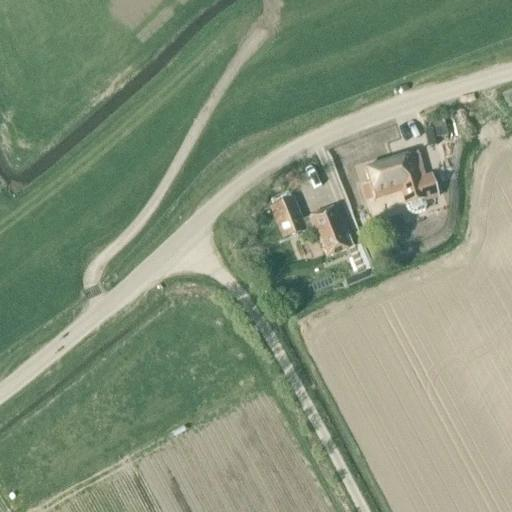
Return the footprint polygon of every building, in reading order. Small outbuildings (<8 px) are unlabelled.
[(434,140),(446,137),(444,129),(432,131),(434,140)] [(438,202),(431,178),(424,180),(417,156),(363,172),(367,185),(360,188),(365,205),(373,202),(373,203),(400,195),(406,215),(412,218),(424,215),(426,210),(425,206),(438,202)] [(282,243),(305,234),(300,223),(291,201),(269,210),(282,243)] [(346,235),(336,209),(306,221),(305,222),(300,223),(305,234),(310,232),(315,245),(320,244),(327,260),(347,252),(341,237),(346,235)] [(365,251),(373,269),(391,261),(383,243),(365,251)] [(359,247),(347,252),(356,275),(368,270),(359,247)]
